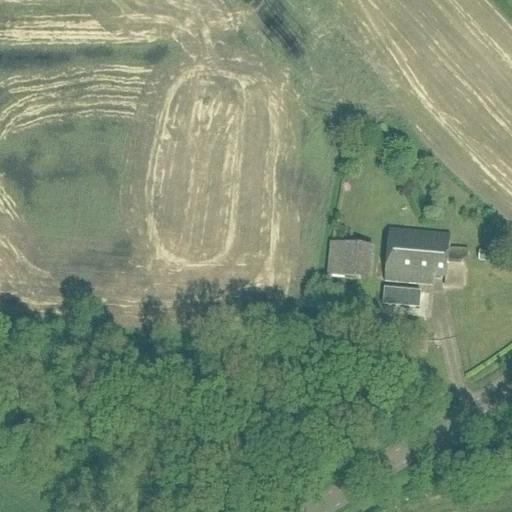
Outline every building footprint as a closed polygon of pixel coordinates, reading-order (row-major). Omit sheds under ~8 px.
[(465,290),(468,251),(447,250),(448,234),(388,229),(384,283),(433,287),(434,282),(444,283),(444,288),(465,290)] [(376,251),(330,245),(326,280),(372,287),(376,251)] [(479,262),(495,264),(496,255),(480,254),(479,262)] [(395,334),(395,329),(372,328),(373,322),(332,319),(329,351),(427,357),(429,336),(395,334)] [(330,324),(317,323),(315,341),(329,342),(330,324)] [(309,334),(280,332),(279,339),(287,340),(287,345),(308,346),(309,334)]
